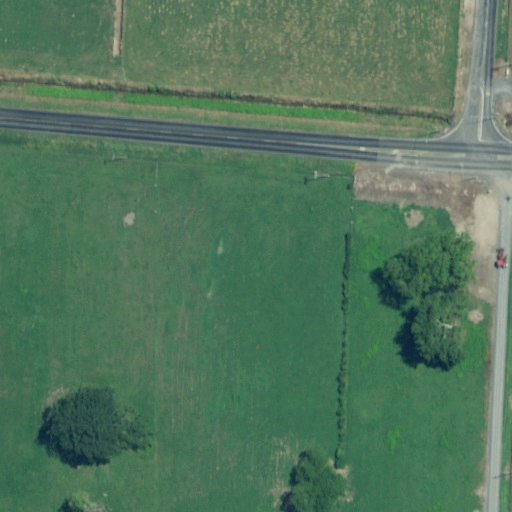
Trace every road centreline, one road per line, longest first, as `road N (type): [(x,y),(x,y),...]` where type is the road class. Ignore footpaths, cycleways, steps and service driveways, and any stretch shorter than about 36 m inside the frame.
road 1 (unclassified): [(479,158),(0,117)]
road 2 (unclassified): [(479,158),(488,0)]
